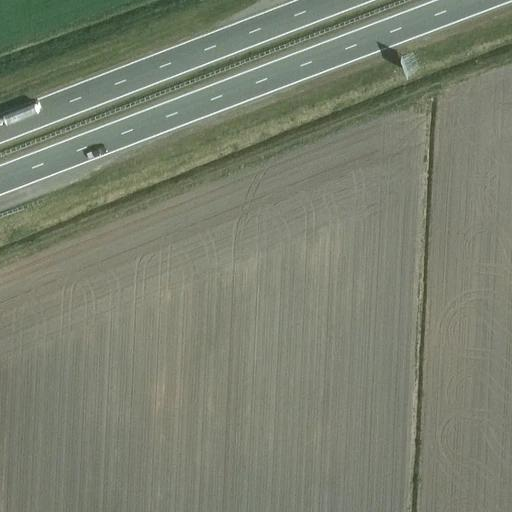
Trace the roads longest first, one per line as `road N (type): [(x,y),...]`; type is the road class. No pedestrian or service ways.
road 1 (trunk): [(0,184),(480,0)]
road 2 (trunk): [(341,0),(0,131)]
